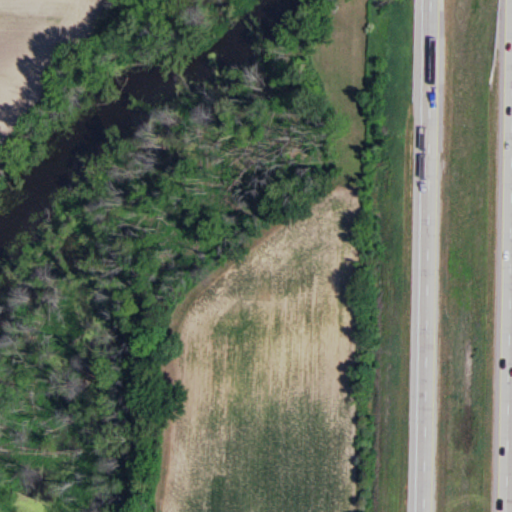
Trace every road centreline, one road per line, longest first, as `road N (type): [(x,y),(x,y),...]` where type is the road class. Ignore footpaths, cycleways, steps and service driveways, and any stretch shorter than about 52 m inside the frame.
road 1 (motorway): [(432,0),(422,511)]
road 2 (motorway): [(507,511),(511,254)]
